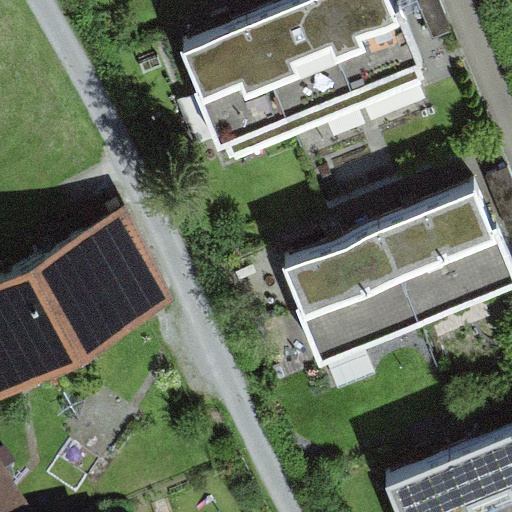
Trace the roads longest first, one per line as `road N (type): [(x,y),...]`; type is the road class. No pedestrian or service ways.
road 1 (track): [(44,0),(297,511)]
road 2 (residential): [(464,0),(511,115)]
